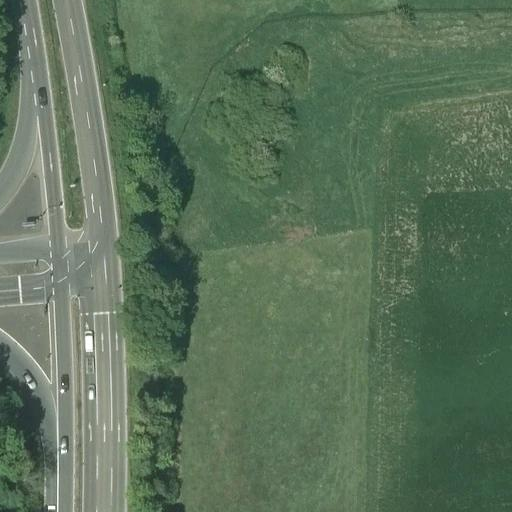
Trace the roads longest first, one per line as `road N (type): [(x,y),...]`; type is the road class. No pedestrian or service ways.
road 1 (primary): [(103,270),(93,151),(66,0)]
road 2 (primary): [(108,511),(103,270)]
road 3 (primary): [(61,285),(60,463)]
road 4 (primary): [(42,101),(60,255)]
road 5 (motorway): [(0,345),(33,382),(60,463)]
